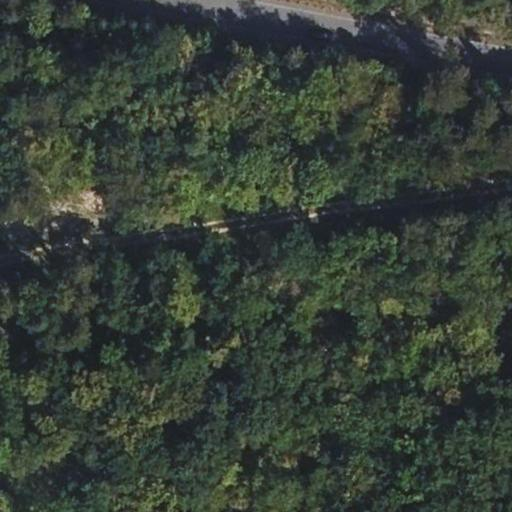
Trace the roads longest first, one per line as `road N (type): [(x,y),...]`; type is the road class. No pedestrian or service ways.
road 1 (track): [(511,183),(0,262)]
road 2 (tertiary): [(156,0),(511,64)]
